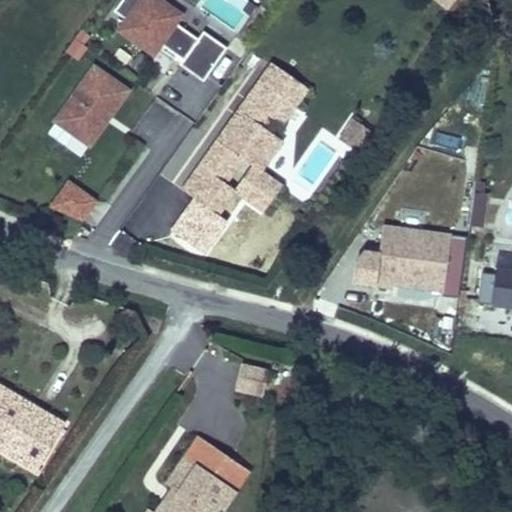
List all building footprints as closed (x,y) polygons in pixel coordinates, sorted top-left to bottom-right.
[(196,38),(176,24),(183,14),(163,0),(119,0),(112,11),(122,18),(114,30),(153,58),(162,45),(163,46),(160,50),(174,60),(176,56),(181,60),(178,64),(203,82),(227,48),(202,30),(196,38)] [(455,0),(431,0),(446,12),(455,0)] [(79,29),(73,39),(83,45),(89,36),(79,29)] [(83,45),(73,39),(64,52),(78,61),(87,48),(83,45)] [(88,149),(130,90),(92,63),(50,121),(88,149)] [(262,172),(283,143),(265,130),(272,120),(282,127),(308,90),(270,63),(241,104),(246,108),(239,117),(234,114),(214,141),(243,161),(250,167),(233,191),(235,192),(234,194),(262,214),(282,186),(262,172)] [(143,118),(161,129),(172,111),(154,100),(143,118)] [(239,117),(246,108),(241,104),(234,114),(239,117)] [(374,134),(351,118),(337,140),(360,155),(374,134)] [(226,185),(243,161),(214,141),(197,165),(226,185)] [(233,191),(226,185),(197,165),(180,190),(218,217),(234,194),(235,192),(233,191)] [(97,201),(66,179),(45,208),(82,222),(97,201)] [(475,181),(474,191),(484,192),(485,183),(475,181)] [(484,192),(474,191),(469,226),(483,228),(488,193),(484,192)] [(451,236),(451,234),(381,225),(378,253),(362,251),(352,265),(349,286),(374,289),(374,288),(392,290),(393,288),(441,294),(441,297),(458,299),(466,238),(451,236)] [(490,306),(511,309),(511,268),(496,266),(495,275),(480,273),(476,303),(490,305),(490,306)] [(273,371),(242,363),(235,390),(266,398),(273,371)] [(0,452),(17,463),(22,455),(40,465),(66,423),(0,384),(0,452)] [(195,435),(161,483),(174,492),(173,494),(167,490),(152,511),(145,507),(141,511),(216,511),(218,510),(221,511),(223,511),(237,492),(236,491),(249,472),(195,435)] [(22,455),(17,463),(35,474),(40,465),(22,455)]
